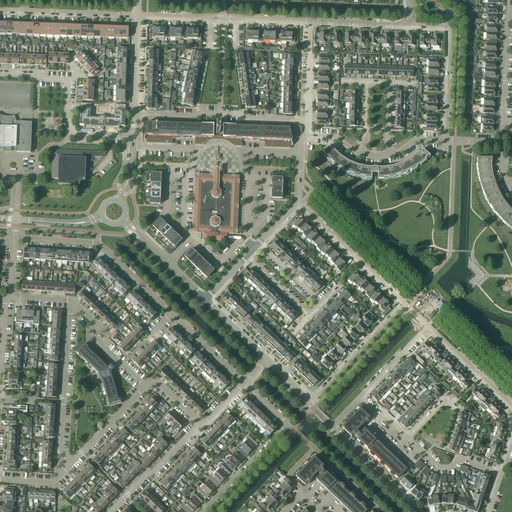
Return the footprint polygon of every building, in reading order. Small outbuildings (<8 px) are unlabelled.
[(486,10),(487,10),(487,14),(498,14),(498,7),(493,7),(493,5),(484,5),(484,9),(486,10)] [(485,17),(484,19),(484,23),(494,23),(494,21),(497,22),(498,14),(487,14),(487,17),(485,17)] [(484,25),(487,25),(486,32),(497,33),(497,26),(494,25),(494,23),(484,23),(484,25)] [(159,37),(159,27),(154,27),(154,26),(150,26),(150,37),(153,38),(153,37),(159,37)] [(167,38),(167,26),(164,26),(164,27),(164,28),(159,27),(159,37),(164,37),(164,38),(167,38)] [(175,38),(176,28),(171,28),(171,27),(167,26),(167,38),(170,38),(170,37),(175,38)] [(184,39),(184,27),(181,27),(181,28),(176,28),(175,38),(181,38),(181,39),(184,39)] [(192,38),(192,29),(187,28),(187,27),(188,28),(188,27),(184,27),(184,39),(187,39),(187,38),(192,38)] [(192,29),(192,38),(197,38),(197,39),(201,39),(201,28),(197,28),(198,28),(198,29),(192,29)] [(253,40),(253,31),(248,31),(248,30),(248,29),(244,29),(244,30),(244,41),(247,41),(247,40),(253,40)] [(261,42),(261,30),(258,30),(258,31),(253,31),(253,40),(258,41),(261,42)] [(269,41),(270,31),(265,31),(265,30),(261,30),(261,42),(264,42),(264,41),(269,41)] [(278,42),(278,31),(275,30),(275,31),(275,32),(270,31),(269,41),(275,41),(275,42),(278,42)] [(286,42),(286,32),(281,32),(281,31),(282,31),(278,31),(278,42),(281,42),(281,41),(286,42)] [(286,32),(286,42),(291,42),(291,43),(295,43),(295,31),(291,31),(292,31),(292,32),(286,32)] [(320,32),(320,42),(325,42),(325,52),(329,52),(330,41),(330,33),(327,33),(327,32),(320,32)] [(330,33),(330,41),(333,41),(333,43),(340,43),(340,33),(333,33),(330,33)] [(355,42),(355,34),(352,34),(352,33),(345,33),(345,43),(352,43),(352,41),(355,42)] [(355,34),(355,42),(358,42),(358,43),(365,44),(365,34),(358,33),(358,34),(355,34)] [(380,43),(380,35),(377,35),(377,34),(370,34),(370,44),(377,44),(377,42),(380,43)] [(380,35),(380,43),(383,43),(383,44),(390,45),(390,35),(383,34),(383,35),(380,35)] [(405,43),(405,36),(402,36),(402,35),(395,35),(395,45),(401,45),(402,43),(405,43)] [(405,36),(405,43),(408,44),(407,45),(415,46),(415,36),(408,35),(408,36),(405,36)] [(430,44),(430,37),(427,37),(427,36),(420,36),(419,46),(427,46),(427,44),(430,44)] [(430,37),(430,44),(433,45),(432,46),(439,47),(440,37),(433,36),(433,37),(430,37)] [(75,57),(77,60),(84,54),(86,52),(84,49),(83,48),(81,48),(80,48),(79,49),(79,50),(78,51),(79,52),(79,53),(75,57)] [(191,56),(203,58),(204,53),(200,52),(195,51),(195,50),(192,50),(191,56)] [(496,58),(496,51),(486,51),(485,57),(482,57),(482,60),(489,60),(489,58),(496,58)] [(240,60),(249,58),(252,58),(251,52),(248,52),(248,53),(243,54),(243,53),(239,54),(240,60)] [(80,63),(87,57),(84,54),(77,60),(80,63)] [(83,66),(90,60),(87,57),(80,63),(83,66)] [(428,60),(428,67),(439,67),(439,60),(436,60),(436,58),(427,58),(427,60),(428,60)] [(85,69),(92,62),(90,60),(83,66),(85,69)] [(485,69),(496,69),(496,62),(493,62),(493,60),(489,60),(482,60),(482,62),(485,62),(485,69)] [(88,72),(95,65),(92,62),(85,69),(88,72)] [(88,72),(91,75),(94,72),(95,73),(98,70),(97,69),(98,68),(95,65),(88,72)] [(396,93),(396,99),(405,99),(406,93),(404,93),(404,91),(399,91),(399,93),(396,93)] [(194,101),(185,99),(182,98),(181,104),(188,105),(193,106),(194,101)] [(86,109),(86,108),(85,108),(85,109),(84,109),(80,109),(79,125),(83,125),(84,125),(84,128),(85,128),(85,127),(87,127),(90,127),(90,126),(94,126),(96,126),(96,125),(98,125),(99,126),(100,126),(100,129),(102,130),(103,129),(104,127),(105,127),(106,125),(108,125),(108,127),(110,127),(110,126),(114,126),(114,128),(117,128),(119,129),(120,129),(120,126),(121,126),(125,126),(125,110),(121,110),(120,110),(120,109),(120,110),(119,110),(114,110),(114,119),(110,119),(105,118),(105,116),(100,116),(99,118),(95,118),(90,118),(91,109),(86,109)] [(0,146),(6,147),(6,151),(10,151),(10,147),(16,147),(15,152),(31,153),(32,122),(17,122),(15,116),(15,115),(16,115),(13,116),(10,117),(7,117),(4,116),(2,116),(0,114),(0,146)] [(202,124),(153,122),(152,122),(148,122),(147,122),(146,130),(143,141),(144,141),(144,139),(147,139),(147,143),(171,144),(171,138),(177,138),(178,135),(195,136),(195,145),(201,145),(203,143),(205,142),(207,141),(209,140),(211,140),(213,139),(214,139),(214,126),(214,124),(202,124)] [(436,129),(437,122),(426,122),(426,129),(423,129),(423,131),(433,131),(433,129),(436,129)] [(290,127),(239,125),(236,125),(223,125),(223,126),(223,140),(225,140),(227,141),(229,142),(231,143),(233,144),(235,146),(234,146),(241,146),(241,137),(259,138),(259,141),(265,141),(265,147),(289,148),(289,145),(292,145),(292,146),(293,146),(290,127)] [(332,150),(331,148),(329,146),(321,152),(323,151),(326,155),(324,156),(329,161),(330,160),(334,163),(333,165),(338,168),(339,167),(343,170),(343,171),(349,174),(349,172),(354,174),(354,176),(360,177),(360,176),(365,177),(365,178),(372,179),(372,173),(375,173),(378,173),(378,179),(384,179),(384,177),(389,177),(389,178),(396,177),(395,176),(400,174),(401,176),(407,173),(406,172),(411,169),(412,171),(417,168),(416,166),(420,163),(421,164),(426,160),(425,159),(429,155),(430,156),(430,155),(423,149),(419,153),(418,152),(410,158),(402,163),(393,166),(383,168),(377,167),(376,166),(375,166),(374,167),(373,167),(367,167),(358,165),(348,161),(340,156),(333,149),(332,150)] [(102,157),(105,152),(53,151),(52,178),(59,179),(59,184),(79,185),(80,185),(80,183),(81,182),(82,181),(84,180),(85,181),(85,180),(85,159),(87,160),(88,157),(102,157)] [(494,178),(493,178),(493,174),(492,170),(491,166),(491,162),(492,162),(492,157),(477,157),(478,157),(478,163),(478,166),(479,173),(480,176),(481,182),(482,186),(484,192),(486,195),(489,201),(490,204),(494,209),(496,213),(499,216),(503,220),(507,224),(511,227),(511,228),(511,210),(509,208),(506,205),(504,201),(502,198),(499,194),(498,190),(496,186),(495,182),(494,178)] [(193,225),(193,232),(193,233),(201,233),(203,233),(202,240),(205,240),(227,241),(227,234),(229,234),(237,234),(237,226),(238,209),(238,201),(239,184),(239,176),(231,175),(231,176),(224,175),(223,175),(222,176),(220,178),(220,181),(213,181),(214,177),(212,175),(211,175),(203,175),(203,174),(195,174),(195,182),(194,200),(194,207),(193,225)] [(156,229),(164,222),(160,218),(159,219),(157,221),(152,226),(153,226),(152,226),(156,229)] [(301,230),(306,224),(303,221),(304,220),(302,219),(300,221),(298,219),(297,220),(295,218),(289,224),(292,226),(293,225),(297,229),(298,228),(301,230)] [(160,233),(167,225),(164,222),(156,229),(160,233)] [(306,238),(313,231),(311,229),(312,228),(311,226),(310,227),(306,224),(301,230),(303,233),(302,234),(306,238)] [(164,236),(171,229),(167,225),(160,233),(164,236)] [(167,240),(175,232),(171,229),(164,236),(167,240)] [(314,244),(320,238),(317,234),(318,233),(316,232),(315,233),(313,231),(306,238),(311,242),(312,241),(314,244)] [(171,243),(179,236),(175,232),(167,240),(171,243)] [(179,236),(171,243),(175,247),(182,239),(179,236)] [(274,252),(281,245),(277,241),(278,240),(275,237),(271,242),(273,245),(271,247),(273,249),(272,250),(274,252)] [(320,251),(327,244),(325,242),(326,241),(324,240),(324,241),(320,238),(314,244),(317,246),(316,247),(320,251)] [(328,257),(334,251),(331,248),(332,247),(330,245),(329,246),(327,244),(320,251),(325,255),(326,254),(328,257)] [(280,255),(285,249),(281,245),(274,252),(277,254),(278,253),(280,255)] [(188,260),(196,252),(192,248),(192,249),(192,248),(184,256),(188,260)] [(283,260),(290,253),(285,249),(280,255),(281,257),(280,258),(283,260)] [(340,259),(341,258),(339,255),(340,254),(338,253),(337,254),(334,251),(328,257),(331,259),(330,260),(334,265),(340,259)] [(192,263),(199,256),(196,252),(188,260),(192,263)] [(288,263),(294,257),(290,253),(283,260),(285,262),(286,261),(288,263)] [(96,269),(104,261),(102,259),(105,255),(101,259),(100,257),(102,255),(92,265),(96,269)] [(196,267),(203,259),(202,258),(199,256),(192,263),(196,267)] [(291,268),(298,261),(294,257),(288,263),(290,264),(289,266),(291,268)] [(100,273),(107,265),(106,263),(109,259),(106,263),(104,261),(96,269),(100,273)] [(199,270),(207,263),(203,259),(196,267),(199,270)] [(340,259),(334,265),(337,267),(336,268),(340,272),(347,265),(345,263),(346,262),(344,261),(343,262),(340,259)] [(296,271),(302,265),(298,261),(291,268),(293,270),(294,269),(296,271)] [(103,277),(111,268),(109,266),(113,263),(109,266),(107,265),(100,273),(103,277)] [(203,274),(210,266),(209,265),(207,263),(199,270),(203,274)] [(299,276),(306,269),(302,265),(296,271),(298,272),(297,274),(299,276)] [(210,266),(203,274),(207,278),(212,273),(214,271),(214,270),(210,266)] [(107,280),(115,272),(114,270),(117,267),(113,270),(111,268),(103,277),(107,280)] [(248,280),(256,272),(253,270),(252,271),(250,269),(248,271),(245,268),(241,274),(248,280)] [(304,279),(310,272),(306,269),(299,276),(302,278),(303,277),(304,279)] [(111,284),(119,276),(117,274),(121,270),(120,270),(117,274),(115,272),(107,280),(111,284)] [(308,284),(316,275),(312,271),(310,272),(304,279),(306,280),(305,281),(308,284)] [(253,283),(259,277),(257,275),(258,274),(256,272),(248,280),(249,279),(253,283)] [(362,279),(361,279),(358,276),(359,275),(358,274),(357,275),(355,272),(348,280),(352,284),(353,283),(356,285),(362,279)] [(115,288),(123,280),(121,278),(125,274),(121,278),(119,276),(111,284),(115,288)] [(313,286),(319,280),(314,276),(316,275),(308,284),(310,286),(311,285),(313,286)] [(257,287),(264,280),(262,278),(260,279),(259,277),(253,283),(257,287)] [(119,292),(127,283),(125,281),(128,278),(125,281),(123,280),(115,288),(119,292)] [(364,291),(370,285),(366,282),(367,281),(366,279),(365,280),(363,278),(361,279),(362,279),(356,285),(360,289),(361,288),(364,291)] [(261,291),(267,285),(265,283),(266,282),(264,280),(257,287),(261,291)] [(319,280),(313,286),(315,288),(314,289),(315,291),(318,294),(325,286),(319,280)] [(127,283),(119,292),(123,295),(133,285),(131,287),(129,285),(133,282),(132,282),(129,285),(127,283)] [(265,295),(272,288),(270,285),(269,287),(267,285),(261,291),(265,295)] [(370,298),(377,291),(374,289),(375,288),(374,287),(373,288),(370,285),(364,291),(366,293),(365,294),(370,298)] [(130,302),(138,294),(136,292),(139,288),(136,292),(134,290),(136,288),(126,298),(130,302)] [(225,304),(232,296),(228,292),(229,291),(226,288),(220,295),(222,298),(221,299),(223,301),(222,302),(225,304)] [(269,299),(275,293),(273,291),(274,290),(272,288),(265,295),(269,299)] [(85,289),(79,296),(81,298),(82,300),(89,293),(85,289)] [(347,300),(351,296),(345,290),(341,294),(347,300)] [(378,304),(383,298),(380,295),(381,294),(380,292),(379,293),(377,291),(370,298),(374,303),(375,301),(378,304)] [(134,306),(142,297),(140,296),(144,292),(143,292),(140,296),(138,294),(130,302),(134,306)] [(89,293),(82,300),(86,303),(92,296),(89,293)] [(273,303),(280,296),(278,293),(277,295),(275,293),(269,299),(273,303)] [(343,304),(347,300),(341,294),(337,299),(344,306),(344,305),(343,304)] [(138,309),(146,301),(144,299),(147,296),(147,295),(144,299),(142,297),(134,306),(138,309)] [(92,296),(86,303),(89,306),(96,299),(92,296)] [(230,307),(236,300),(232,296),(225,304),(227,306),(228,305),(230,307)] [(278,307),(283,301),(282,299),(283,298),(280,296),(273,303),(278,307)] [(384,317),(391,310),(388,307),(390,306),(387,304),(389,302),(388,300),(387,301),(383,298),(378,304),(380,306),(379,308),(383,312),(381,314),(384,317)] [(96,299),(89,306),(93,309),(99,303),(96,299)] [(142,313),(150,305),(148,303),(151,300),(151,299),(148,303),(146,301),(138,309),(142,313)] [(340,310),(344,306),(337,299),(333,303),(340,310)] [(233,312),(240,304),(236,300),(230,307),(232,308),(231,310),(233,312)] [(282,311),(289,303),(286,301),(285,302),(283,301),(278,307),(282,311)] [(96,313),(103,306),(99,303),(93,309),(96,313)] [(146,317),(154,309),(152,307),(155,303),(151,307),(150,305),(142,313),(146,317)] [(286,315),(292,308),(290,307),(291,306),(289,303),(282,311),(286,315)] [(340,310),(333,303),(329,307),(335,312),(339,308),(340,310)] [(238,315),(245,308),(240,304),(233,312),(235,314),(236,313),(238,315)] [(100,316),(106,309),(103,306),(96,313),(100,316)] [(329,307),(328,306),(325,310),(324,309),(315,318),(316,319),(312,323),(313,324),(313,323),(319,329),(320,330),(336,313),(335,312),(329,307)] [(28,321),(29,308),(23,308),(23,307),(23,309),(17,309),(17,312),(17,319),(16,323),(22,324),(22,321),(28,321)] [(154,309),(146,317),(150,321),(160,310),(159,310),(157,312),(156,311),(159,307),(156,311),(154,309)] [(29,308),(28,321),(33,322),(33,324),(39,325),(39,321),(39,314),(40,311),(34,310),(34,308),(34,309),(29,308)] [(244,321),(249,315),(247,314),(249,312),(245,308),(238,315),(240,316),(239,317),(241,320),(243,319),(244,321)] [(292,308),(286,315),(284,317),(290,323),(299,314),(297,311),(296,311),(295,309),(294,310),(292,308)] [(103,320),(110,313),(106,309),(100,316),(103,320)] [(374,316),(370,312),(368,310),(366,313),(367,314),(363,318),(364,319),(361,322),(368,327),(371,324),(372,325),(373,323),(371,321),(373,319),(372,318),(374,316)] [(107,323),(113,316),(110,313),(103,320),(107,323)] [(251,327),(257,320),(253,316),(251,317),(249,315),(244,321),(246,322),(245,324),(248,326),(249,325),(251,327)] [(110,326),(117,319),(113,316),(107,323),(110,326)] [(117,319),(110,326),(114,330),(120,323),(117,319)] [(254,332),(261,324),(257,320),(251,327),(253,328),(251,329),(254,332)] [(364,331),(368,327),(361,322),(359,324),(358,323),(354,327),(361,334),(363,332),(364,333),(365,332),(364,331)] [(315,333),(319,329),(313,323),(313,324),(309,328),(315,333)] [(169,339),(176,331),(174,329),(178,325),(174,328),(173,327),(175,325),(174,324),(164,335),(169,339)] [(259,334),(265,328),(261,324),(254,332),(256,334),(257,333),(259,334)] [(135,328),(141,335),(145,331),(138,325),(135,328)] [(359,336),(361,334),(354,327),(350,332),(351,333),(348,335),(354,341),(357,338),(358,339),(360,337),(359,336)] [(138,338),(141,335),(135,328),(131,332),(138,338)] [(262,339),(270,332),(265,328),(259,334),(261,336),(260,337),(262,339)] [(311,337),(315,333),(309,328),(305,332),(311,337)] [(172,342),(180,334),(179,333),(182,329),(178,332),(176,331),(169,339),(172,342)] [(135,342),(138,338),(131,332),(128,335),(135,342)] [(176,346),(184,338),(182,336),(186,332),(185,332),(182,336),(180,334),(172,342),(176,346)] [(267,342),(274,336),(270,332),(262,339),(264,342),(265,341),(267,342)] [(307,341),(311,337),(305,332),(301,336),(307,341)] [(131,345),(135,342),(128,335),(124,339),(131,345)] [(351,344),(354,341),(348,335),(346,338),(345,337),(340,341),(348,348),(350,346),(351,347),(352,345),(351,344)] [(180,350),(188,342),(186,340),(190,336),(186,340),(184,338),(176,346),(180,350)] [(270,347),(278,340),(274,336),(267,342),(269,344),(268,345),(270,347)] [(307,341),(301,336),(297,340),(305,348),(309,343),(307,341)] [(128,349),(131,345),(124,339),(121,343),(128,349)] [(151,344),(158,350),(161,347),(154,340),(151,344)] [(184,354),(192,345),(190,343),(193,340),(190,343),(188,342),(180,350),(184,354)] [(276,350),(282,344),(278,340),(270,347),(273,350),(274,349),(276,350)] [(346,350),(348,348),(340,341),(336,346),(337,347),(335,349),(341,355),(344,352),(345,353),(347,351),(346,350)] [(430,357),(438,348),(433,344),(431,347),(430,346),(430,345),(427,342),(422,346),(425,349),(423,350),(423,351),(423,352),(424,353),(425,354),(426,353),(430,357)] [(119,399),(113,380),(115,380),(112,370),(114,368),(111,364),(109,366),(102,360),(101,361),(87,347),(88,346),(85,343),(76,352),(77,353),(79,355),(80,355),(83,358),(88,363),(92,366),(91,367),(94,369),(100,375),(102,384),(103,384),(104,387),(105,391),(107,398),(108,398),(109,403),(108,403),(109,407),(122,403),(120,399),(119,399)] [(124,353),(128,349),(121,343),(118,346),(124,353)] [(154,354),(158,350),(151,344),(147,347),(154,354)] [(192,345),(184,354),(188,357),(198,347),(196,349),(194,347),(198,344),(197,344),(194,347),(192,345)] [(279,355),(286,347),(282,344),(276,350),(277,352),(276,353),(279,355)] [(151,357),(154,354),(147,347),(144,351),(151,357)] [(284,358),(290,351),(286,347),(279,355),(281,358),(282,357),(284,358)] [(437,362),(442,356),(441,356),(440,356),(439,355),(442,352),(438,348),(430,357),(432,355),(435,358),(434,359),(437,362)] [(338,358),(341,355),(335,349),(332,352),(331,351),(327,355),(334,362),(336,360),(337,361),(339,359),(338,358)] [(195,364),(203,356),(201,354),(204,350),(201,354),(199,352),(201,350),(191,360),(195,364)] [(147,361),(151,357),(144,351),(141,355),(147,361)] [(290,364),(295,359),(298,356),(296,354),(295,356),(290,351),(284,358),(286,360),(285,361),(287,363),(288,362),(290,364)] [(199,368),(207,360),(205,358),(209,354),(208,354),(205,358),(203,356),(195,364),(199,368)] [(144,365),(147,361),(141,355),(137,358),(144,365)] [(332,364),(334,362),(327,355),(323,360),(324,361),(322,363),(328,369),(331,366),(332,367),(333,365),(332,364)] [(443,369),(451,361),(446,357),(444,359),(443,358),(443,357),(442,356),(437,362),(440,365),(441,364),(444,367),(443,369)] [(405,361),(412,368),(418,363),(415,361),(414,362),(409,357),(405,361)] [(141,368),(144,365),(137,358),(134,362),(141,368)] [(203,372),(211,363),(209,361),(212,358),(208,361),(207,360),(199,368),(203,372)] [(296,370),(303,363),(299,359),(297,361),(295,359),(290,364),(292,366),(291,367),(294,370),(295,369),(296,370)] [(412,369),(412,368),(405,361),(401,365),(407,371),(411,367),(412,369)] [(450,374),(455,369),(454,368),(453,368),(452,367),(455,365),(451,361),(443,369),(446,372),(445,373),(448,376),(450,374)] [(207,375),(215,367),(213,365),(216,362),(213,365),(211,363),(203,372),(207,375)] [(299,375),(307,367),(303,363),(296,370),(298,372),(297,373),(299,375)] [(211,379),(219,371),(217,369),(220,365),(216,369),(215,367),(207,375),(211,379)] [(404,375),(407,371),(401,365),(397,369),(405,376),(406,376),(404,375)] [(162,377),(168,370),(165,367),(158,373),(162,377)] [(305,378),(311,371),(307,367),(299,375),(302,378),(303,376),(305,378)] [(215,383),(222,375),(221,373),(224,369),(221,373),(219,371),(211,379),(215,383)] [(402,380),(405,376),(397,369),(394,373),(402,380)] [(457,380),(464,373),(459,369),(457,372),(456,371),(456,370),(455,369),(450,374),(453,377),(454,376),(457,380)] [(165,380),(172,373),(168,370),(162,377),(165,380)] [(308,383),(315,375),(311,371),(305,378),(307,380),(305,381),(308,383)] [(8,380),(19,381),(20,372),(13,372),(13,375),(10,374),(9,380),(8,380)] [(169,383),(175,377),(172,373),(165,380),(169,383)] [(219,386),(226,378),(224,376),(228,373),(224,376),(222,375),(215,383),(219,386)] [(402,380),(394,373),(390,376),(396,382),(400,379),(402,380)] [(464,373),(457,380),(461,383),(460,384),(465,389),(471,384),(467,380),(466,380),(465,379),(468,377),(464,373)] [(317,388),(323,381),(320,378),(319,379),(315,375),(308,383),(310,385),(311,384),(313,386),(314,385),(317,388)] [(393,386),(396,382),(390,376),(386,380),(393,386)] [(172,387),(179,380),(175,377),(169,383),(172,387)] [(226,378),(219,386),(223,390),(232,380),(230,382),(229,380),(232,377),(228,380),(226,378)] [(19,389),(19,381),(8,380),(9,380),(9,386),(12,386),(12,389),(11,389),(12,389),(19,389)] [(176,390),(182,383),(179,380),(172,387),(176,390)] [(389,390),(393,386),(386,380),(383,384),(389,390)] [(179,393),(186,387),(182,383),(176,390),(179,393)] [(385,394),(389,390),(383,384),(379,388),(385,394)] [(435,397),(436,399),(440,395),(439,393),(441,391),(436,387),(435,385),(429,391),(427,389),(429,391),(431,392),(430,393),(435,397)] [(478,399),(484,393),(480,389),(478,391),(477,390),(477,389),(473,386),(469,391),(471,393),(470,394),(474,397),(474,396),(478,399)] [(183,397),(189,390),(186,387),(179,393),(183,397)] [(382,398),(385,394),(379,388),(375,392),(382,398)] [(431,401),(435,397),(430,393),(431,392),(429,391),(427,389),(423,393),(431,401)] [(186,400),(193,393),(189,390),(183,397),(186,400)] [(378,402),(382,398),(375,392),(372,396),(378,402)] [(190,403),(196,397),(193,393),(186,400),(190,403)] [(428,405),(431,401),(423,393),(419,397),(428,405)] [(489,401),(488,400),(487,400),(486,399),(488,397),(484,393),(478,399),(482,403),(479,406),(482,408),(484,407),(489,401)] [(251,395),(248,399),(246,397),(248,395),(238,405),(242,409),(250,401),(248,399),(251,395)] [(193,407),(200,400),(196,397),(190,403),(193,407)] [(424,409),(428,405),(419,397),(416,401),(418,403),(424,409)] [(152,398),(148,402),(154,408),(155,409),(158,406),(160,407),(163,404),(161,403),(161,402),(162,402),(158,398),(157,399),(156,398),(154,400),(152,398)] [(252,403),(256,399),(255,399),(252,403),(250,401),(242,409),(246,413),(254,404),(252,403)] [(197,410),(203,403),(200,400),(193,407),(197,410)] [(491,412),(497,405),(493,401),(491,404),(490,403),(490,402),(489,401),(484,407),(482,408),(485,411),(487,408),(491,412)] [(154,408),(148,402),(144,406),(150,412),(154,408)] [(256,406),(259,403),(259,402),(255,406),(254,404),(246,413),(250,416),(258,408),(256,406)] [(203,403),(197,410),(200,414),(207,407),(203,403)] [(420,413),(424,409),(418,403),(414,407),(420,413)] [(6,415),(17,416),(17,411),(23,411),(23,412),(27,413),(27,406),(17,405),(17,407),(11,407),(10,407),(11,407),(10,410),(7,410),(7,415),(6,415)] [(420,413),(414,407),(412,405),(408,409),(417,417),(420,413)] [(499,421),(505,419),(504,417),(505,416),(501,413),(500,413),(499,412),(501,409),(497,405),(491,412),(495,415),(494,416),(499,421)] [(147,416),(150,412),(144,406),(140,410),(147,416)] [(260,410),(263,407),(263,406),(260,410),(258,408),(250,416),(254,420),(262,412),(260,410)] [(357,431),(370,417),(360,408),(342,427),(351,437),(352,437),(356,440),(357,439),(398,478),(407,469),(364,428),(360,432),(359,431),(358,432),(357,431)] [(413,420),(417,417),(408,409),(405,412),(413,420)] [(143,420),(147,416),(140,410),(137,414),(143,420)] [(264,414),(267,410),(263,414),(262,412),(254,420),(258,424),(266,416),(264,414)] [(167,421),(174,415),(170,411),(164,418),(167,421)] [(465,421),(467,416),(468,413),(462,411),(461,414),(459,413),(457,419),(459,419),(465,421)] [(409,424),(413,420),(405,412),(401,416),(409,424)] [(230,424),(231,425),(237,418),(232,413),(230,416),(228,414),(224,418),(230,424)] [(139,424),(143,420),(137,414),(133,418),(139,424)] [(268,418),(271,414),(268,418),(266,416),(258,424),(262,428),(269,419),(268,418)] [(16,425),(17,416),(6,415),(7,415),(6,421),(10,421),(9,424),(16,425)] [(171,425),(177,418),(174,415),(167,421),(171,425)] [(405,428),(409,424),(401,416),(396,421),(399,423),(400,422),(405,428)] [(271,421),(275,418),(275,417),(271,421),(269,419),(262,428),(265,431),(273,423),(271,421)] [(135,428),(136,427),(139,424),(133,418),(129,421),(135,428)] [(174,428),(181,421),(177,418),(171,425),(174,428)] [(226,428),(230,424),(224,418),(220,422),(226,428)] [(467,422),(465,421),(459,419),(457,419),(459,419),(457,424),(468,428),(469,423),(467,422)] [(496,432),(504,435),(506,430),(503,429),(504,428),(505,427),(506,422),(505,422),(505,419),(499,421),(496,427),(498,428),(496,432)] [(129,421),(125,426),(132,432),(134,434),(138,430),(137,428),(136,427),(135,428),(129,421)] [(181,421),(174,428),(178,432),(184,425),(181,421)] [(276,425),(279,422),(279,421),(275,425),(273,423),(265,431),(270,435),(279,425),(277,427),(276,425)] [(216,425),(224,433),(228,429),(226,428),(220,422),(216,425)] [(466,433),(468,428),(457,424),(455,429),(466,433)] [(213,429),(221,437),(224,433),(216,425),(213,429)] [(125,438),(126,439),(130,435),(123,428),(119,432),(125,438)] [(217,441),(221,437),(213,429),(209,433),(217,441)] [(464,438),(466,433),(455,429),(454,434),(464,438)] [(122,442),(125,438),(119,432),(115,436),(122,442)] [(499,442),(499,441),(499,440),(503,441),(504,435),(496,432),(494,437),(491,436),(489,440),(492,440),(499,443),(499,442)] [(213,445),(217,441),(209,433),(205,437),(211,443),(212,443),(213,444),(212,444),(213,445)] [(156,440),(165,448),(168,444),(166,442),(168,440),(161,434),(156,440)] [(462,443),(464,438),(454,434),(452,439),(462,443)] [(244,444),(251,451),(255,447),(254,446),(256,444),(248,435),(245,438),(247,440),(244,444)] [(124,444),(122,442),(115,436),(111,440),(120,448),(124,444)] [(213,445),(212,444),(213,444),(212,443),(211,443),(205,437),(201,441),(203,443),(201,445),(206,450),(212,444),(213,445)] [(460,448),(462,443),(452,439),(450,444),(460,448)] [(116,452),(120,448),(111,440),(108,444),(116,452)] [(161,452),(165,448),(156,440),(153,443),(155,445),(154,445),(161,452)] [(499,444),(499,443),(492,440),(490,444),(492,445),(490,449),(498,452),(500,447),(497,446),(498,445),(499,444)] [(113,456),(116,452),(108,444),(104,448),(113,456)] [(247,455),(251,451),(244,444),(240,447),(238,445),(236,448),(244,456),(246,454),(247,455)] [(458,454),(460,448),(450,444),(448,449),(456,452),(456,453),(458,454)] [(158,455),(161,452),(154,445),(151,449),(158,455)] [(109,460),(113,456),(104,448),(100,452),(109,460)] [(197,458),(198,459),(204,453),(199,448),(197,450),(195,448),(191,452),(197,458)] [(242,459),(244,456),(236,448),(233,450),(235,452),(232,456),(239,463),(243,459),(242,459)] [(155,459),(158,455),(151,449),(148,452),(146,450),(155,459)] [(497,458),(498,452),(490,449),(488,454),(487,454),(486,458),(493,460),(493,459),(493,458),(493,457),(497,458)] [(151,462),(155,459),(146,450),(143,454),(144,456),(151,462)] [(105,464),(109,460),(100,452),(97,456),(103,462),(103,461),(104,462),(105,464)] [(193,462),(197,458),(191,452),(187,456),(193,462)] [(97,456),(93,460),(100,466),(99,467),(101,469),(106,464),(105,464),(104,462),(103,461),(103,462),(97,456)] [(148,466),(151,462),(144,456),(141,459),(148,466)] [(193,462),(187,456),(183,460),(192,468),(195,465),(193,462)] [(235,467),(239,463),(232,456),(228,460),(226,458),(223,461),(232,469),(234,467),(235,467)] [(316,479),(350,511),(365,511),(367,510),(326,471),(328,469),(314,456),(295,476),(305,485),(318,472),(319,472),(319,474),(320,475),(316,479)] [(144,469),(148,466),(141,459),(138,462),(138,463),(143,467),(143,468),(144,469)] [(188,472),(192,468),(183,460),(180,464),(188,472)] [(16,470),(17,461),(7,461),(6,466),(9,466),(9,469),(16,470)] [(139,471),(143,468),(143,467),(138,463),(138,462),(136,461),(133,464),(139,471)] [(51,469),(51,464),(41,463),(41,472),(47,472),(47,469),(51,469)] [(92,474),(94,476),(92,474),(96,470),(89,463),(85,468),(91,474),(92,475),(92,474)] [(136,474),(139,471),(133,464),(129,468),(136,474)] [(188,472),(180,464),(176,468),(182,474),(185,470),(188,472)] [(216,472),(224,479),(227,475),(229,472),(220,464),(218,466),(220,468),(216,472)] [(466,473),(468,467),(461,465),(460,468),(467,470),(466,473)] [(90,480),(94,476),(92,474),(92,475),(91,474),(85,468),(81,471),(88,477),(90,480)] [(133,478),(136,474),(129,468),(126,471),(133,478)] [(179,478),(182,474),(176,468),(172,472),(179,478)] [(84,481),(88,477),(81,471),(78,475),(84,481)] [(130,481),(133,478),(126,471),(123,475),(130,481)] [(175,482),(179,478),(172,472),(168,476),(175,482)] [(220,483),(224,479),(216,472),(213,476),(211,474),(208,477),(217,485),(219,483),(220,483)] [(477,478),(489,482),(490,479),(489,479),(490,476),(482,473),(481,474),(479,473),(478,473),(477,478)] [(80,485),(84,481),(78,475),(74,479),(80,485)] [(126,485),(130,481),(123,475),(120,478),(119,478),(126,485)] [(177,483),(175,482),(168,476),(165,480),(171,486),(171,485),(172,486),(173,487),(177,483)] [(404,486),(410,480),(406,476),(400,483),(399,484),(401,486),(402,485),(404,486)] [(215,487),(217,485),(208,477),(206,479),(208,481),(204,485),(212,492),(215,488),(215,487)] [(280,485),(289,493),(293,489),(292,488),(294,486),(285,477),(283,480),(284,481),(280,485)] [(476,477),(474,482),(478,484),(486,487),(487,484),(488,485),(489,482),(477,478),(476,477)] [(123,488),(126,485),(119,478),(120,478),(119,478),(116,481),(123,488)] [(82,487),(80,485),(74,479),(70,483),(79,491),(82,487)] [(165,480),(161,483),(163,486),(161,488),(166,493),(167,494),(173,487),(172,486),(171,485),(171,486),(165,480)] [(416,487),(416,486),(414,484),(410,480),(404,486),(405,488),(405,489),(407,491),(407,490),(410,487),(413,490),(416,487)] [(75,495),(79,491),(70,483),(66,487),(73,493),(74,494),(75,495)] [(119,492),(110,483),(107,487),(108,489),(109,490),(109,489),(116,496),(119,492)] [(208,496),(212,492),(204,485),(201,489),(199,487),(196,489),(205,498),(207,495),(208,496)] [(285,498),(289,493),(280,485),(276,489),(275,488),(273,491),(281,499),(283,496),(285,498)] [(414,497),(420,490),(416,486),(416,487),(413,490),(410,487),(407,490),(410,493),(410,494),(412,496),(413,495),(414,497)] [(68,500),(74,494),(73,493),(66,487),(63,491),(65,493),(63,495),(68,500)] [(107,487),(107,488),(104,491),(106,493),(112,499),(116,496),(109,489),(109,490),(108,489),(107,487)] [(3,496),(14,497),(15,488),(8,488),(8,491),(5,490),(4,496),(3,496)] [(150,494),(151,493),(146,489),(140,496),(144,500),(150,494)] [(429,506),(427,498),(425,498),(425,497),(424,495),(425,494),(420,490),(414,497),(416,498),(415,499),(417,501),(418,500),(423,505),(422,506),(425,508),(425,507),(429,506)] [(189,501),(196,508),(200,504),(199,503),(202,501),(193,492),(191,495),(192,497),(189,501)] [(266,500),(275,508),(279,504),(278,503),(280,500),(271,492),(269,495),(270,496),(266,500)] [(109,503),(112,499),(106,493),(102,496),(109,503)] [(148,504),(154,498),(150,494),(151,493),(150,494),(144,500),(148,504)] [(461,506),(464,498),(464,497),(463,493),(458,495),(459,496),(456,505),(456,506),(458,507),(459,506),(461,506)] [(481,502),(483,497),(474,494),(473,499),(476,500),(481,502)] [(442,499),(442,495),(437,495),(432,496),(434,505),(436,505),(436,506),(439,505),(439,504),(438,500),(442,499)] [(447,504),(448,495),(442,495),(442,499),(438,500),(439,504),(442,504),(443,504),(443,505),(445,505),(445,504),(447,504)] [(459,496),(453,496),(453,495),(448,495),(447,504),(450,504),(450,505),(453,505),(453,504),(456,504),(456,505),(459,496)] [(13,505),(14,497),(3,496),(4,496),(4,502),(7,502),(7,504),(6,504),(6,505),(13,505)] [(106,506),(109,503),(102,496),(99,500),(106,506)] [(151,508),(158,501),(154,498),(148,504),(151,508)] [(468,504),(469,500),(464,498),(461,506),(463,507),(463,508),(465,509),(465,510),(467,504),(468,504)] [(102,510),(106,506),(99,500),(96,503),(93,501),(102,510)] [(270,511),(275,508),(266,500),(263,504),(261,503),(259,505),(265,511),(268,511),(270,511)] [(100,511),(102,510),(93,501),(90,505),(92,507),(94,509),(94,508),(97,511),(100,511)] [(161,505),(162,504),(161,505),(158,501),(151,508),(155,511),(161,505)] [(192,511),(196,508),(189,501),(185,505),(183,503),(181,505),(188,511),(191,511),(192,511)]
